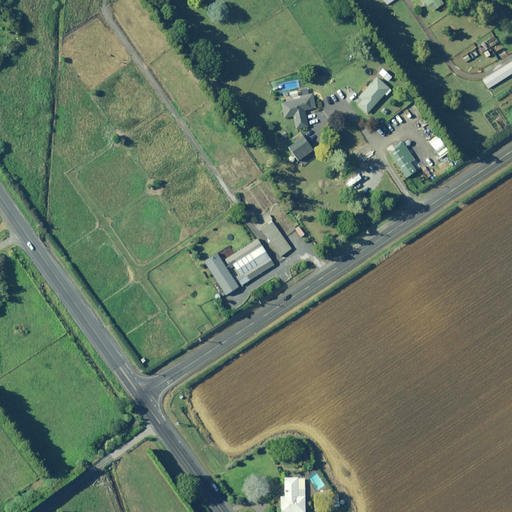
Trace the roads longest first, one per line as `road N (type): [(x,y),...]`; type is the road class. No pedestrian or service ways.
road 1 (tertiary): [(511,155),(140,396)]
road 2 (tertiary): [(140,396),(0,196)]
road 3 (tertiary): [(223,511),(140,396)]
